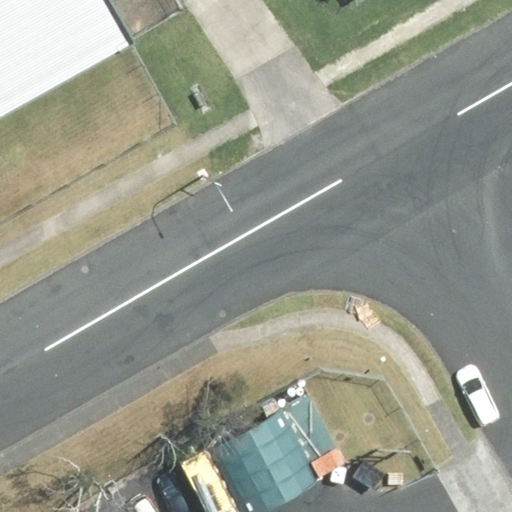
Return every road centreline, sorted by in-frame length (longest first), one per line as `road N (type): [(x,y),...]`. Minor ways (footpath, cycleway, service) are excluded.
road 1 (tertiary): [(399,148),(0,376)]
road 2 (unknown): [(399,148),(242,0)]
road 3 (unclassified): [(399,148),(511,327)]
road 4 (tertiary): [(511,84),(399,148)]
